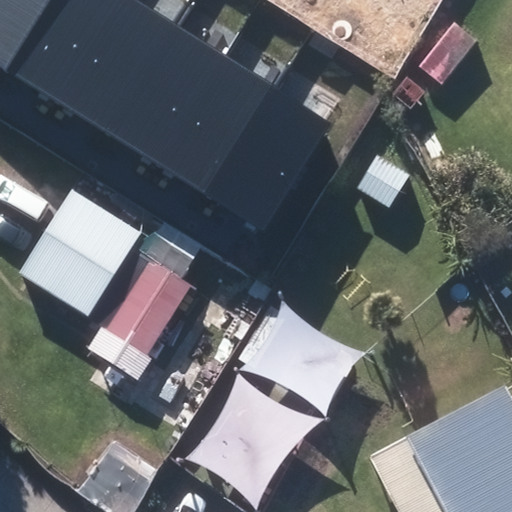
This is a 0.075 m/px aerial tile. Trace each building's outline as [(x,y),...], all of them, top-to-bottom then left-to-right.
[(0,0),(0,66),(7,70),(50,0),(0,0)] [(120,0),(50,0),(7,70),(57,102),(120,0)] [(177,26),(134,0),(120,0),(57,102),(109,134),(177,26)] [(224,55),(177,26),(109,134),(157,163),(224,55)] [(273,86),(224,55),(157,163),(205,193),(273,86)] [(331,122),(273,86),(205,193),(264,230),(331,122)] [(19,274),(89,317),(142,233),(71,189),(19,274)] [(107,335),(146,361),(191,289),(153,263),(107,335)] [(409,362),(444,338),(421,303),(385,326),(409,362)] [(511,511),(511,409),(503,392),(367,463),(393,511),(511,511)] [(93,502),(105,511),(134,511),(136,510),(106,486),(93,502)]
